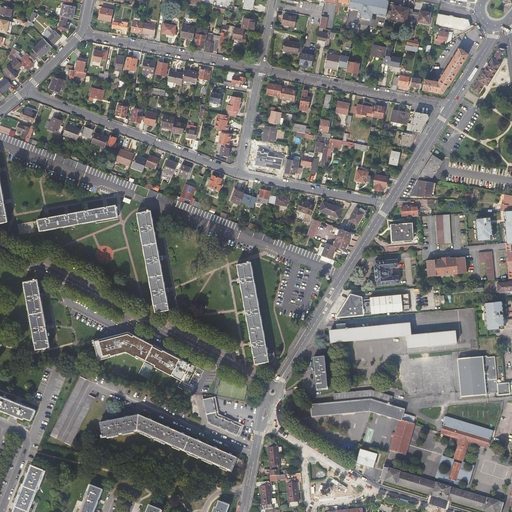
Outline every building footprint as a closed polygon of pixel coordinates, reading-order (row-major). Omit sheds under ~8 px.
[(254,0),(245,0),(244,9),(249,10),(249,8),(252,9),(254,0)] [(348,0),(337,0),(337,1),(335,12),(338,13),(341,2),(347,3),(348,0)] [(389,1),(383,0),(350,0),(349,7),(355,8),(359,9),(357,16),(371,19),(373,13),(386,15),(389,2),(389,1)] [(386,18),(406,22),(405,26),(410,27),(410,24),(411,20),(412,16),(413,11),(413,10),(409,9),(403,8),(393,6),(394,3),(389,2),(386,15),(386,18)] [(62,4),(60,16),(62,16),(68,18),(73,19),(75,7),(62,4)] [(1,5),(0,12),(0,15),(11,18),(13,7),(1,5)] [(114,10),(102,8),(99,19),(111,21),(114,10)] [(37,12),(34,9),(29,18),(32,20),(37,12)] [(420,12),(413,11),(412,16),(411,20),(428,24),(431,13),(420,11),(420,12)] [(296,16),(284,14),(282,24),(294,26),(296,16)] [(452,17),(438,14),(436,25),(450,28),(452,17)] [(65,25),(68,18),(62,16),(58,28),(67,31),(69,26),(65,25)] [(328,18),(322,16),(319,27),(326,29),(328,18)] [(468,20),(452,17),(450,28),(461,30),(470,26),(468,21),(468,20)] [(244,18),(242,28),(254,30),(256,20),(244,18)] [(0,32),(8,34),(9,28),(9,27),(11,27),(12,22),(0,19),(0,32)] [(131,31),(142,33),(144,23),(140,22),(134,21),(133,21),(131,31)] [(122,24),(113,22),(112,27),(115,28),(115,30),(121,31),(121,29),(126,30),(128,23),(123,22),(122,24)] [(157,25),(144,22),(144,23),(142,33),(142,34),(154,36),(157,25)] [(176,26),(164,23),(162,33),(174,36),(176,26)] [(196,27),(183,24),(180,38),(193,40),(196,27)] [(235,28),(232,39),(238,40),(238,41),(246,42),(247,38),(243,37),(244,29),(235,28)] [(206,36),(207,36),(208,34),(208,30),(203,29),(203,31),(198,30),(195,44),(204,46),(206,36)] [(322,29),(319,29),(317,40),(326,41),(325,46),(329,46),(332,30),(329,29),(328,33),(322,31),(322,29)] [(443,41),(447,42),(449,33),(449,30),(446,29),(445,31),(443,30),(443,31),(439,31),(437,39),(435,38),(434,43),(442,44),(443,41)] [(48,30),(44,34),(54,44),(61,37),(55,30),(52,34),(48,30)] [(220,36),(208,34),(207,36),(206,41),(207,41),(205,50),(208,50),(208,52),(211,52),(211,51),(214,51),(214,50),(217,51),(218,48),(220,36)] [(44,38),(33,49),(41,58),(52,47),(44,38)] [(285,40),(283,51),(298,54),(300,43),(285,40)] [(385,58),(387,47),(374,45),(372,55),(384,57),(385,58)] [(392,46),(388,45),(387,47),(385,58),(384,57),(383,62),(390,63),(391,57),(390,57),(392,46)] [(11,52),(17,59),(21,56),(13,48),(11,52)] [(438,82),(425,79),(423,90),(442,94),(447,86),(448,87),(469,54),(459,48),(438,82)] [(506,50),(498,49),(473,90),(479,94),(485,84),(488,86),(502,64),(499,62),(502,56),(506,50)] [(103,52),(94,51),(92,61),(101,62),(102,59),(106,60),(108,50),(104,50),(103,52)] [(26,61),(22,64),(23,65),(28,70),(30,69),(32,67),(35,64),(33,62),(35,61),(28,53),(23,58),(26,61)] [(314,55),(301,53),(299,64),(312,67),(314,55)] [(341,55),(327,53),(325,66),(338,69),(339,66),(341,55)] [(341,55),(339,66),(348,68),(350,57),(341,55)] [(115,70),(122,72),(125,57),(118,56),(115,70)] [(401,58),(392,56),(391,57),(390,63),(390,65),(399,67),(401,58)] [(76,67),(76,70),(84,72),(84,69),(86,59),(78,58),(76,67)] [(135,70),(137,60),(128,58),(126,68),(135,70)] [(16,72),(23,65),(22,64),(17,59),(5,70),(14,79),(18,75),(16,72)] [(142,72),(153,74),(156,61),(145,59),(142,72)] [(360,64),(350,61),(348,71),(358,73),(360,64)] [(168,64),(159,62),(156,74),(166,76),(168,64)] [(74,76),(85,78),(86,75),(86,73),(84,72),(76,70),(72,70),(69,69),(68,74),(71,75),(70,77),(74,77),(74,76)] [(211,71),(201,69),(199,78),(209,80),(211,71)] [(11,81),(14,79),(5,70),(3,72),(11,81)] [(184,73),(170,70),(168,82),(182,84),(183,80),(184,73)] [(198,72),(185,70),(184,73),(183,80),(191,82),(191,83),(196,85),(198,72)] [(225,82),(224,84),(243,88),(244,82),(246,82),(246,78),(238,76),(236,84),(225,82)] [(410,78),(400,76),(399,78),(398,85),(408,87),(410,78)] [(54,77),(50,89),(59,92),(64,81),(54,77)] [(6,78),(0,82),(0,91),(2,93),(12,85),(6,78)] [(420,79),(412,78),(410,86),(419,88),(420,79)] [(280,96),(282,86),(277,85),(269,83),(267,93),(280,96)] [(287,87),(282,86),(280,96),(280,98),(295,100),(297,90),(293,89),(287,88),(287,87)] [(150,93),(165,96),(166,90),(151,87),(150,91),(150,93)] [(105,91),(92,88),(91,93),(92,93),(91,97),(103,100),(105,91)] [(303,90),(300,110),(308,112),(310,99),(306,98),(308,90),(303,90)] [(222,94),(212,92),(210,102),(220,104),(222,94)] [(237,112),(239,112),(241,98),(232,96),(230,105),(228,105),(227,110),(230,110),(229,115),(230,116),(236,117),(237,112)] [(350,104),(338,101),(336,112),(337,112),(337,114),(340,115),(341,113),(348,115),(350,104)] [(372,113),(372,111),(373,107),(358,104),(356,113),(359,114),(363,114),(367,115),(367,112),(372,113)] [(116,115),(129,117),(130,111),(127,111),(128,107),(118,105),(116,115)] [(385,107),(376,105),(373,117),(383,119),(385,107)] [(35,114),(23,109),(20,118),(32,122),(35,114)] [(133,109),(131,121),(141,123),(143,111),(133,109)] [(280,125),(282,112),(277,111),(275,111),(272,110),(269,123),(280,125)] [(409,113),(393,110),(391,121),(393,121),(401,123),(407,124),(409,113)] [(414,118),(409,117),(406,133),(418,135),(421,130),(429,117),(428,114),(415,111),(414,118)] [(157,114),(146,112),(144,124),(154,126),(157,114)] [(218,113),(215,128),(229,131),(230,125),(228,125),(227,124),(228,120),(229,120),(230,116),(229,115),(227,115),(218,113)] [(161,128),(173,130),(175,120),(175,117),(164,115),(161,128)] [(53,118),(49,129),(56,132),(61,121),(53,118)] [(331,121),(321,118),(318,135),(330,138),(331,134),(328,133),(331,121)] [(185,122),(175,120),(173,130),(172,132),(183,134),(185,122)] [(306,126),(294,123),(293,130),(305,133),(306,126)] [(81,130),(67,124),(63,135),(77,140),(81,130)] [(25,127),(19,125),(17,130),(23,132),(21,137),(25,139),(29,128),(25,126),(25,127)] [(266,125),(263,140),(271,142),(274,142),(277,127),(266,125)] [(0,126),(0,131),(6,134),(8,129),(0,126)] [(196,127),(188,126),(186,137),(196,139),(198,130),(196,130),(196,127)] [(93,130),(85,127),(82,135),(90,138),(93,130)] [(0,139),(335,268),(337,262),(0,132),(0,139)] [(109,137),(95,132),(92,142),(105,147),(109,137)] [(410,146),(418,135),(406,133),(403,132),(401,144),(402,145),(402,149),(410,150),(410,146)] [(219,136),(217,144),(222,145),(231,146),(232,140),(233,135),(223,133),(222,137),(219,136)] [(316,152),(324,153),(321,165),(325,165),(329,145),(330,138),(318,135),(314,152),(316,152)] [(114,147),(115,142),(117,138),(111,136),(108,145),(114,147)] [(343,140),(330,138),(329,145),(341,148),(343,140)] [(228,156),(231,146),(222,145),(220,154),(228,156)] [(134,154),(121,148),(119,151),(117,159),(116,161),(129,166),(134,154)] [(311,166),(314,152),(307,150),(306,157),(303,157),(301,164),(311,166)] [(400,152),(392,151),(390,163),(398,165),(400,152)] [(160,159),(149,155),(147,160),(145,168),(149,169),(150,167),(156,169),(160,159)] [(433,178),(443,161),(433,155),(427,166),(423,172),(433,178)] [(133,167),(143,171),(145,168),(147,160),(137,156),(133,167)] [(299,161),(287,158),(286,164),(284,172),(284,174),(291,175),(291,173),(295,174),(296,171),(297,172),(298,167),(299,161)] [(163,171),(173,175),(178,163),(168,159),(163,171)] [(319,160),(313,159),(310,173),(315,174),(319,160)] [(106,166),(99,163),(97,169),(104,171),(106,166)] [(179,173),(188,176),(192,168),(182,164),(179,173)] [(366,183),(369,172),(357,170),(355,181),(366,183)] [(222,179),(213,175),(209,186),(216,189),(220,190),(222,184),(221,183),(222,179)] [(388,177),(375,175),(374,180),(377,181),(376,185),(375,190),(385,192),(388,177)] [(433,196),(435,183),(419,181),(410,196),(433,196)] [(253,202),(255,202),(256,200),(257,194),(259,188),(254,187),(253,190),(252,192),(249,191),(247,191),(245,195),(248,196),(249,195),(254,196),(253,198),(254,198),(253,202)] [(184,194),(182,193),(179,200),(184,202),(185,199),(187,200),(188,198),(190,199),(193,192),(187,190),(185,189),(184,194)] [(259,195),(257,194),(256,200),(262,202),(264,197),(268,198),(270,191),(261,189),(259,195)] [(231,201),(240,204),(244,193),(235,190),(231,201)] [(277,197),(271,195),(269,202),(287,206),(289,197),(278,194),(277,197)] [(502,205),(501,211),(511,211),(511,210),(511,195),(506,194),(504,205),(502,205)] [(297,210),(311,215),(315,205),(310,204),(310,205),(301,201),(297,210)] [(342,208),(323,201),(320,210),(338,217),(342,208)] [(49,217),(38,219),(40,231),(118,216),(116,208),(118,208),(118,206),(116,206),(116,204),(106,206),(87,210),(68,213),(49,217)] [(413,215),(413,217),(418,216),(418,205),(402,207),(402,216),(413,215)] [(358,225),(366,211),(361,207),(360,210),(356,208),(347,223),(350,225),(352,222),(358,225)] [(137,212),(155,312),(169,309),(166,290),(160,258),(154,226),(151,210),(150,210),(149,209),(147,209),(148,210),(137,212)] [(451,244),(449,215),(437,215),(439,245),(451,244)] [(477,217),(478,239),(492,239),(492,217),(477,217)] [(320,222),(313,219),(307,236),(314,238),(320,222)] [(33,221),(17,224),(19,234),(35,232),(33,221)] [(404,223),(400,224),(392,224),(393,241),(414,240),(413,223),(404,223)] [(349,239),(352,233),(350,232),(345,230),(338,227),(335,226),(334,226),(331,233),(338,236),(336,242),(334,246),(337,247),(345,250),(347,246),(348,247),(350,240),(349,239)] [(332,259),(337,247),(334,246),(332,245),(326,243),(325,247),(321,246),(318,254),(332,259)] [(486,262),(488,281),(495,280),(492,252),(479,253),(480,262),(486,262)] [(465,256),(450,258),(450,256),(442,257),(442,259),(427,260),(429,276),(467,272),(465,256)] [(398,266),(397,259),(376,261),(376,265),(375,265),(376,281),(378,280),(378,285),(399,283),(399,275),(389,276),(389,273),(391,273),(391,270),(389,270),(389,267),(398,266)] [(274,352),(268,353),(251,261),(250,261),(249,260),(247,261),(247,262),(237,264),(240,280),(246,312),(252,343),(255,363),(269,361),(269,363),(270,363),(270,362),(271,362),(271,361),(272,361),(272,360),(273,360),(273,359),(273,358),(274,358),(274,357),(274,356),(274,355),(275,355),(275,354),(274,352)] [(23,281),(36,349),(50,346),(46,327),(41,295),(38,279),(36,279),(36,278),(34,278),(34,279),(23,281)] [(511,290),(511,281),(497,283),(498,292),(511,290)] [(410,302),(402,302),(401,294),(370,297),(371,299),(362,300),(362,297),(351,294),(337,317),(411,310),(410,302)] [(502,301),(485,302),(488,329),(504,328),(503,314),(500,314),(500,311),(503,310),(502,301)] [(337,325),(338,331),(330,331),(331,343),(407,336),(408,348),(457,344),(456,332),(412,336),(410,324),(349,330),(348,328),(346,328),(346,324),(337,325)] [(129,331),(94,340),(99,359),(112,356),(111,355),(126,351),(136,356),(137,355),(155,364),(155,366),(169,373),(169,371),(172,373),(172,374),(182,380),(183,377),(185,378),(192,364),(129,331)] [(136,356),(155,366),(155,364),(137,355),(136,356)] [(487,356),(458,359),(461,397),(491,394),(491,393),(503,392),(503,394),(511,393),(511,382),(502,384),(499,357),(487,357),(487,356)] [(314,358),(317,390),(328,389),(325,357),(314,358)] [(57,439),(86,380),(87,379),(81,376),(50,436),(57,439)] [(370,411),(399,420),(401,421),(405,409),(390,405),(393,397),(371,390),(354,392),(334,394),(335,402),(311,405),(312,416),(370,411)] [(35,409),(0,395),(0,409),(24,419),(24,417),(31,420),(35,409)] [(95,398),(89,395),(65,443),(71,446),(95,398)] [(208,423),(237,435),(241,426),(236,424),(229,421),(217,416),(213,397),(204,399),(208,423)] [(138,431),(232,472),(238,458),(139,415),(99,423),(102,438),(138,431)] [(460,439),(455,458),(463,461),(469,441),(488,447),(493,430),(447,416),(442,433),(460,439)] [(406,454),(415,425),(401,421),(399,420),(390,450),(406,454)] [(268,448),(269,457),(279,456),(278,447),(277,447),(277,443),(270,443),(271,447),(268,448)] [(361,450),(357,463),(373,468),(377,455),(361,450)] [(442,455),(435,478),(468,488),(475,465),(463,461),(455,458),(442,455)] [(280,465),(279,456),(269,457),(270,466),(273,466),(273,470),(270,470),(270,476),(277,475),(280,475),(279,465),(280,465)] [(498,502),(388,468),(389,466),(385,464),(380,479),(490,511),(500,511),(504,503),(505,500),(499,498),(498,502)] [(27,511),(29,509),(44,471),(31,466),(13,511),(27,511)] [(287,480),(288,493),(298,492),(297,483),(296,483),(295,479),(287,480)] [(344,489),(345,486),(333,479),(331,481),(344,489)] [(261,486),(262,496),(272,495),(271,485),(269,485),(269,482),(263,482),(263,486),(261,486)] [(91,485),(80,511),(94,511),(103,490),(91,485)] [(299,501),(298,492),(288,493),(289,502),(292,502),(292,506),(298,505),(298,502),(299,501)] [(272,495),(262,496),(263,505),(262,505),(263,509),(266,509),(265,511),(268,511),(273,511),(273,504),(276,504),(276,498),(272,499),(272,495)] [(226,511),(229,506),(219,502),(216,508),(215,508),(213,511),(226,511)]
